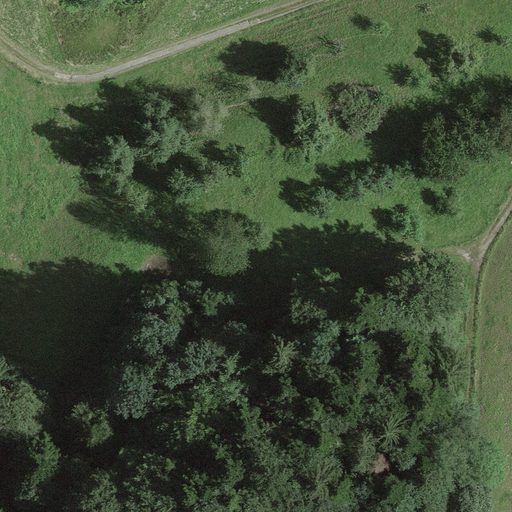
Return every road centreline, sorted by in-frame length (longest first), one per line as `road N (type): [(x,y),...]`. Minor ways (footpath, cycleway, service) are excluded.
road 1 (track): [(479,242),(307,252),(36,419),(0,480)]
road 2 (track): [(0,41),(34,69),(97,83),(327,0)]
road 3 (track): [(465,511),(479,242)]
